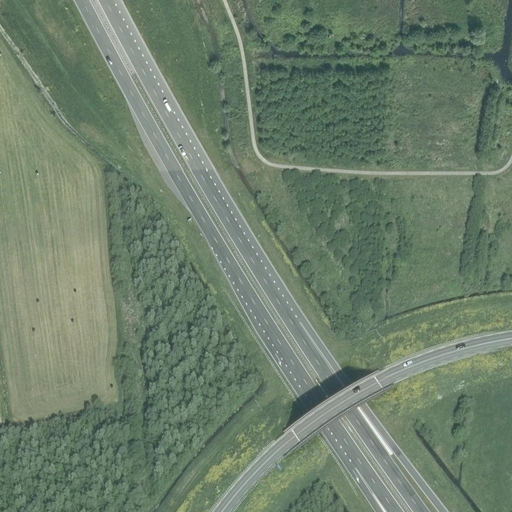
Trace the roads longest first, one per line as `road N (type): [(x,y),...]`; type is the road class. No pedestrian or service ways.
road 1 (trunk): [(82,0),(220,248),(360,463)]
road 2 (trunk): [(294,326),(104,0)]
road 3 (trunk): [(511,338),(429,358),(349,396),(294,434),(221,511)]
road 4 (trunk): [(441,511),(294,326)]
road 5 (trunk): [(421,511),(294,326)]
